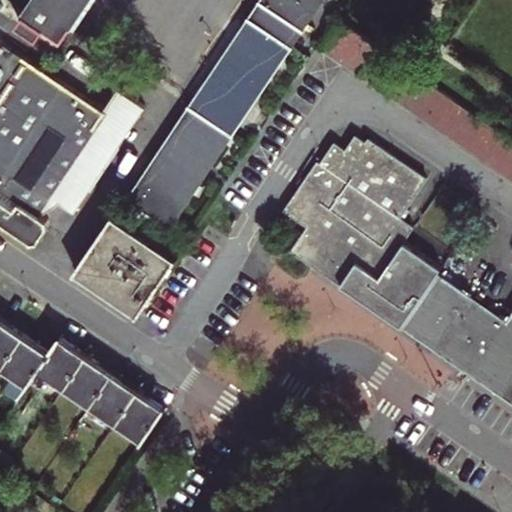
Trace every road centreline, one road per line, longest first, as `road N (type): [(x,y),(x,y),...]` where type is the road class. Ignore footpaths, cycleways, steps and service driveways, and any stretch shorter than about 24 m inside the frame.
road 1 (residential): [(404,387),(356,356),(324,355),(304,369),(265,429),(206,389)]
road 2 (residential): [(0,250),(206,389)]
road 3 (residential): [(118,511),(206,389)]
road 4 (residential): [(404,387),(321,511)]
road 5 (residential): [(404,387),(511,462)]
